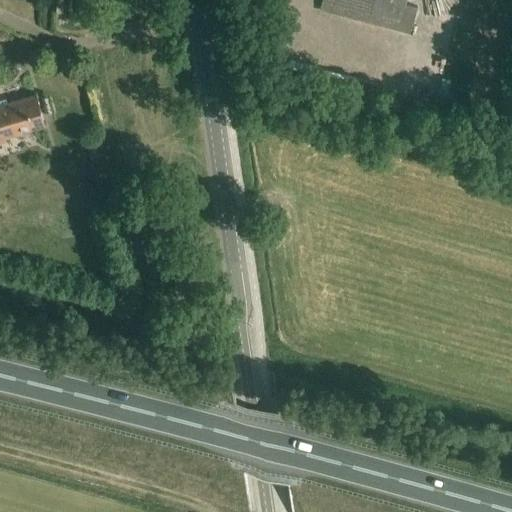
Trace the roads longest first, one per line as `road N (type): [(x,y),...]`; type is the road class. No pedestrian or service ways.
road 1 (trunk): [(511,511),(0,380)]
road 2 (tertiary): [(268,511),(197,0)]
